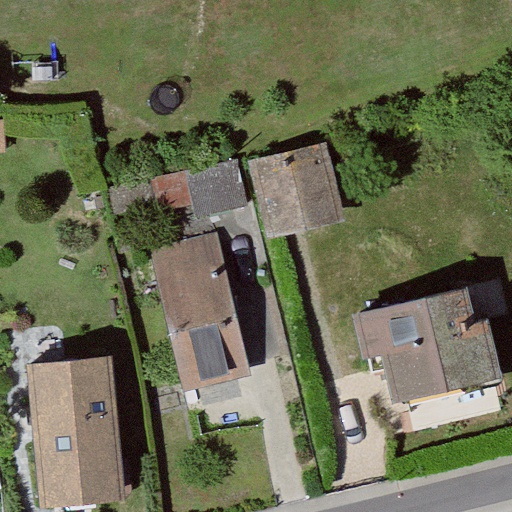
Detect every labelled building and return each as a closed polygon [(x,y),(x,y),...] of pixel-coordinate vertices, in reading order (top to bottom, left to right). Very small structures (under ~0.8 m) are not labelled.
[(337,157),(253,174),(272,266),(356,249),(337,157)] [(243,168),(156,172),(158,213),(244,209),(243,168)] [(229,241),(150,260),(185,410),(265,391),(229,241)] [(511,382),(492,291),(364,318),(390,437),(511,411),(511,382)] [(121,352),(24,358),(33,504),(129,498),(121,352)]
